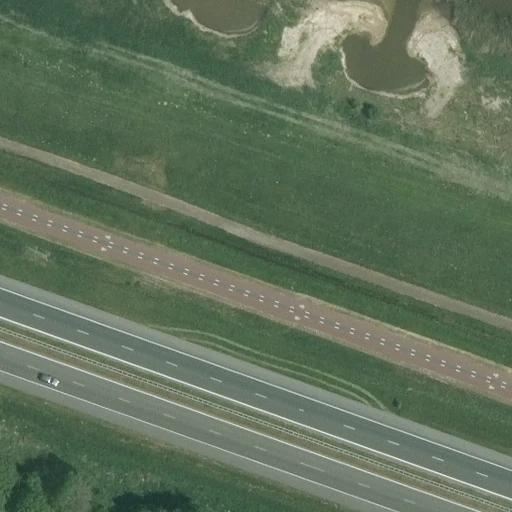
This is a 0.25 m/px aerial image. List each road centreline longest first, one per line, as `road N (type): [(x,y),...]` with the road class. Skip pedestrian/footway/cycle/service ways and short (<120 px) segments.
road 1 (residential): [(511,389),(0,207)]
road 2 (motorway): [(511,486),(0,304)]
road 3 (motorway): [(0,358),(429,511)]
